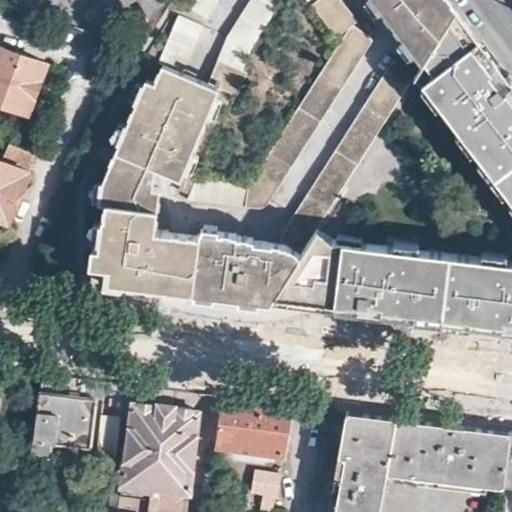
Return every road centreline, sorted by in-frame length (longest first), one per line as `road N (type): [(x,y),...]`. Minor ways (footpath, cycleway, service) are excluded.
road 1 (residential): [(511,374),(0,308)]
road 2 (residential): [(0,292),(74,122),(81,57),(0,28)]
